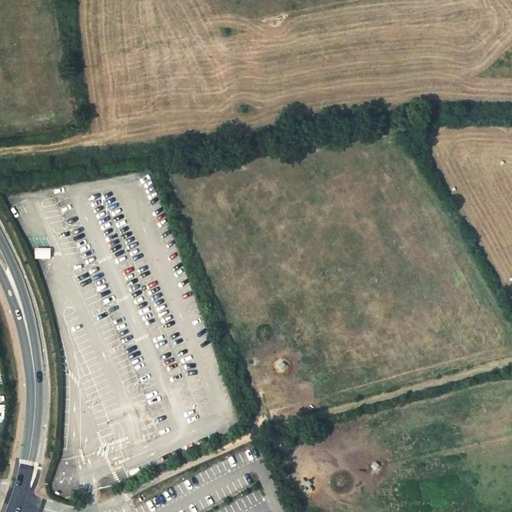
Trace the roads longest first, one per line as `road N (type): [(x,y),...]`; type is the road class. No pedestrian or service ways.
road 1 (track): [(511,363),(261,431),(113,501)]
road 2 (primary): [(29,341),(32,431),(14,511)]
